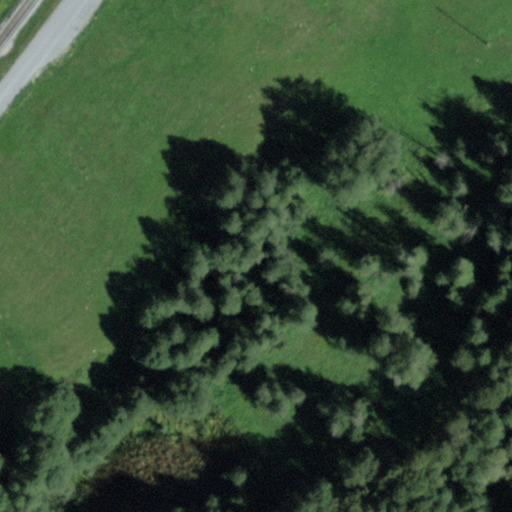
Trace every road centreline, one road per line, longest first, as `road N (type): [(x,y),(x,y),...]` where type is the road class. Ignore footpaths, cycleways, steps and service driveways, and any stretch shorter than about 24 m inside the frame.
road 1 (track): [(511,358),(411,456),(326,511)]
road 2 (residential): [(0,99),(73,0)]
